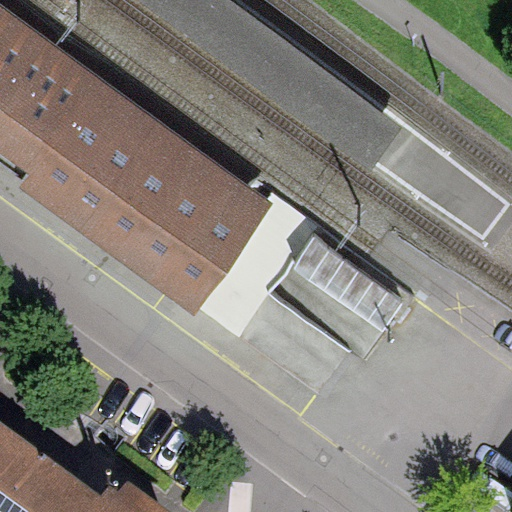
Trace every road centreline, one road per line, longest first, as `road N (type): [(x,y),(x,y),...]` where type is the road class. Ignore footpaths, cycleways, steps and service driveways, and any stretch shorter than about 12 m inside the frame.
road 1 (residential): [(387,511),(0,225)]
road 2 (residential): [(511,95),(383,0)]
